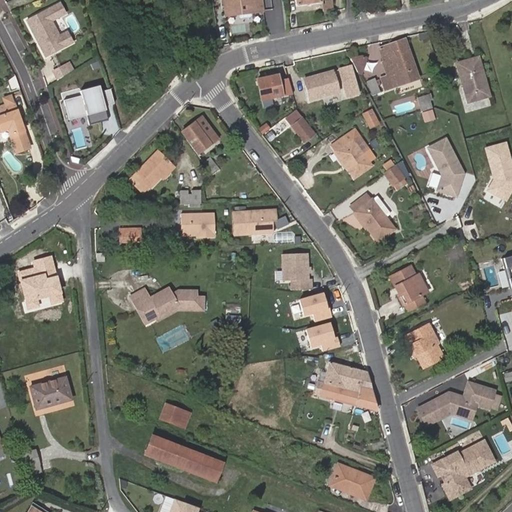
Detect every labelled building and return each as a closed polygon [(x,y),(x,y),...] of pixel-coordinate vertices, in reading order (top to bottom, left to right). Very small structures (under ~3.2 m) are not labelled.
[(223,0),(226,15),(263,10),(262,0),(223,0)] [(54,41),(51,34),(48,33),(45,26),(61,18),(55,8),(22,25),(30,40),(32,39),(36,47),(34,48),(41,61),(58,52),(54,44),(55,41),(54,41)] [(68,47),(63,37),(54,41),(55,41),(54,44),(58,52),(68,47)] [(418,78),(403,38),(379,47),(384,60),(383,60),(388,75),(382,78),(386,90),(418,78)] [(361,72),(367,57),(363,55),(351,58),(358,71),(361,72)] [(490,96),(479,57),(458,63),(469,102),(490,96)] [(57,77),(75,70),(72,60),(53,68),(57,77)] [(350,66),(340,69),(346,92),(356,91),(350,66)] [(333,70),(304,78),(310,100),(339,91),(333,70)] [(289,75),(278,78),(277,72),(252,76),(257,99),(292,92),(289,75)] [(373,93),(380,91),(377,77),(369,79),(373,93)] [(114,104),(110,90),(100,92),(99,87),(80,92),(81,97),(64,101),(69,120),(86,116),(88,126),(107,121),(104,107),(114,104)] [(420,98),(425,112),(435,108),(433,101),(435,100),(432,93),(420,98)] [(30,151),(15,106),(0,110),(0,134),(9,132),(17,155),(30,151)] [(364,111),(370,127),(380,123),(374,107),(364,111)] [(298,113),(290,119),(287,121),(291,126),(304,142),(315,134),(298,113)] [(202,116),(187,127),(193,135),(202,148),(218,137),(202,116)] [(357,130),(342,139),(347,146),(337,152),(341,160),(340,160),(345,167),(347,166),(349,169),(355,179),(373,168),(364,154),(357,142),(363,138),(357,130)] [(202,148),(193,135),(188,139),(197,152),(202,148)] [(447,136),(427,147),(442,176),(438,192),(459,197),(466,172),(447,136)] [(370,150),(363,138),(357,142),(364,154),(370,150)] [(347,146),(342,139),(333,146),(337,152),(347,146)] [(154,153),(151,151),(130,174),(142,185),(147,180),(149,182),(159,171),(170,160),(158,149),(154,153)] [(170,160),(159,171),(162,173),(172,162),(170,160)] [(403,180),(395,167),(384,175),(392,188),(403,180)] [(223,195),(220,195),(221,199),(225,199),(252,195),(249,178),(235,180),(235,175),(217,178),(218,185),(222,184),(223,195)] [(179,201),(200,200),(199,190),(191,190),(191,194),(187,194),(187,190),(179,191),(179,201)] [(355,215),(371,202),(366,196),(350,208),(355,215)] [(385,231),(392,227),(385,219),(389,216),(378,202),(374,205),(371,202),(355,215),(359,222),(358,222),(364,229),(366,228),(369,230),(376,240),(387,235),(385,231)] [(234,236),(252,235),(252,232),(272,231),(272,222),(276,222),(275,210),(233,213),(234,236)] [(203,235),(203,237),(214,237),(213,213),(180,214),(181,236),(196,235),(203,235)] [(394,231),(392,227),(385,231),(387,235),(376,240),(379,243),(394,231)] [(457,230),(450,234),(454,241),(461,236),(457,230)] [(121,244),(137,243),(137,232),(120,232),(121,244)] [(105,262),(104,253),(96,253),(97,263),(105,262)] [(308,254),(280,253),(279,280),(288,280),(288,290),(312,290),(313,280),(308,280),(308,254)] [(511,256),(501,260),(504,270),(506,269),(511,289),(511,256)] [(407,312),(425,303),(421,295),(427,292),(418,274),(415,276),(409,267),(389,278),(394,287),(397,286),(401,294),(398,295),(397,296),(402,306),(403,306),(407,312)] [(205,310),(205,296),(198,296),(198,290),(179,290),(173,293),(169,287),(167,288),(166,289),(165,289),(166,292),(165,292),(163,293),(163,294),(161,292),(150,298),(145,289),(131,298),(138,310),(142,318),(143,318),(146,316),(147,315),(150,314),(154,315),(156,314),(157,313),(158,313),(160,315),(163,314),(167,312),(170,310),(175,307),(178,305),(179,308),(189,308),(189,309),(189,310),(205,310)] [(322,291),(297,298),(303,316),(313,313),(315,321),(330,316),(322,291)] [(158,322),(178,310),(189,310),(189,309),(189,308),(179,308),(178,305),(175,307),(170,310),(167,312),(163,314),(160,315),(158,313),(157,313),(156,314),(154,315),(150,314),(147,315),(146,316),(143,318),(142,318),(146,325),(157,319),(158,322)] [(330,322),(305,329),(310,347),(320,344),(323,352),(338,347),(330,322)] [(437,346),(439,344),(428,324),(402,338),(408,348),(409,347),(412,346),(417,356),(424,370),(444,359),(437,346)] [(414,357),(417,356),(412,346),(409,347),(414,357)] [(378,412),(366,372),(329,361),(326,373),(325,372),(322,382),(320,381),(317,394),(322,395),(322,396),(378,412)] [(71,398),(65,377),(30,387),(37,409),(71,398)] [(472,420),(477,405),(490,409),(495,391),(469,383),(464,397),(449,393),(443,396),(444,398),(440,400),(439,398),(419,409),(425,421),(441,413),(448,415),(451,413),(472,420)] [(181,423),(186,409),(168,402),(163,416),(181,423)] [(191,411),(186,409),(181,423),(186,425),(191,411)] [(428,426),(448,415),(441,413),(425,421),(428,426)] [(15,442),(11,428),(3,430),(7,444),(15,442)] [(222,462),(153,435),(145,452),(215,479),(222,462)] [(468,481),(466,476),(496,461),(485,440),(459,454),(458,451),(434,464),(440,476),(443,475),(447,473),(451,480),(446,482),(444,483),(452,498),(464,492),(461,485),(468,481)] [(21,453),(26,468),(39,464),(35,450),(21,453)] [(350,489),(349,492),(368,500),(376,478),(342,465),(335,483),(344,486),(350,489)] [(472,488),(468,481),(461,485),(464,492),(472,488)] [(159,511),(168,511),(174,498),(164,494),(157,511),(159,511)] [(193,511),(196,506),(174,498),(168,511),(193,511)] [(45,511),(43,511),(42,511),(38,511),(37,511),(39,508),(33,503),(27,511),(45,511)]
